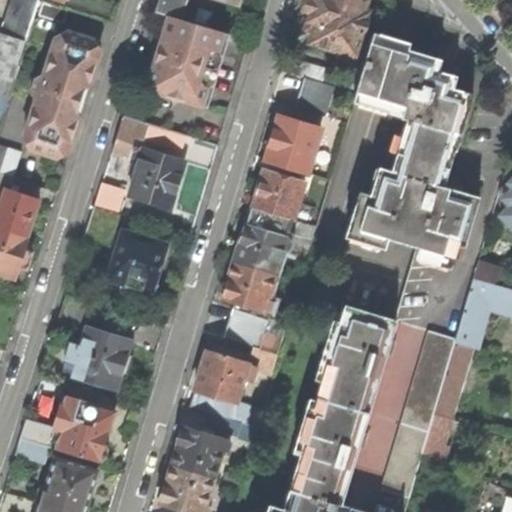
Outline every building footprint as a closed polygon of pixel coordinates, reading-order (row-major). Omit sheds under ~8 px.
[(10,0),(0,31),(0,94),(9,97),(40,0),(10,0)] [(43,0),(111,22),(117,5),(102,0),(43,0)] [(159,0),(156,12),(169,16),(181,20),(186,0),(232,0),(237,1),(237,0),(159,0)] [(366,0),(313,0),(312,5),(308,20),(316,22),(310,42),(338,50),(357,55),(369,12),(363,10),(366,0)] [(68,10),(44,2),(40,15),(64,23),(68,10)] [(179,99),(202,106),(207,90),(215,84),(223,58),(219,51),(224,32),(181,20),(169,16),(165,27),(172,38),(169,49),(165,49),(162,49),(160,52),(158,56),(158,60),(161,63),(164,64),(163,69),(162,74),(150,80),(147,90),(169,96),(172,102),(179,99)] [(69,31),(65,33),(61,47),(52,44),(43,73),(37,76),(31,92),(34,99),(25,129),(32,131),(28,145),(29,150),(53,158),(57,157),(63,141),(72,144),(80,118),(76,110),(80,96),(82,89),(91,86),(98,62),(96,59),(90,56),(94,44),(93,38),(69,31)] [(392,173),(443,188),(459,133),(462,134),(473,94),(454,88),(457,77),(445,73),(438,71),(441,59),(372,40),(367,58),(363,70),(356,97),(405,111),(402,119),(407,121),(392,173)] [(353,67),(357,55),(338,50),(334,64),(353,69),(353,67)] [(367,58),(357,55),(353,67),(363,70),(367,58)] [(332,85),(337,71),(295,59),(291,74),(303,77),(332,85)] [(324,116),(332,85),(303,77),(294,108),(324,116)] [(0,125),(9,97),(0,94),(0,125)] [(306,172),(319,129),(279,116),(273,136),(266,160),(306,172)] [(112,149),(127,154),(133,133),(148,138),(151,126),(122,117),(112,149)] [(184,136),(151,126),(148,138),(180,148),(184,136)] [(21,150),(0,143),(0,172),(12,176),(21,150)] [(139,162),(130,194),(171,207),(179,180),(185,161),(143,148),(143,151),(135,149),(132,160),(139,162)] [(292,220),(304,182),(264,169),(258,186),(252,207),(292,220)] [(459,192),(443,188),(392,173),(385,171),(381,184),(375,182),(371,197),(359,193),(348,232),(386,243),(387,238),(419,247),(418,251),(453,261),(460,236),(467,238),(479,198),(459,192)] [(509,205),(511,208),(511,178),(508,182),(511,186),(511,189),(503,198),(509,205)] [(102,183),(94,207),(117,214),(125,190),(102,183)] [(35,211),(39,199),(6,188),(0,205),(0,228),(27,237),(35,211)] [(511,227),(511,208),(509,205),(500,214),(511,227)] [(84,236),(111,245),(121,215),(117,214),(94,207),(84,236)] [(293,235),(291,241),(288,251),(307,257),(316,227),(292,220),(252,207),(248,221),(259,224),(273,228),(293,235)] [(257,230),(259,224),(248,221),(246,227),(257,230)] [(273,228),(259,224),(257,230),(271,234),(273,228)] [(282,249),(288,251),(291,241),(271,234),(257,230),(246,227),(245,226),(240,240),(234,262),(274,274),(282,249)] [(22,251),(27,237),(0,228),(0,270),(15,275),(19,261),(28,264),(30,259),(31,253),(22,251)] [(293,235),(273,228),(271,234),(291,241),(293,235)] [(123,283),(120,290),(136,295),(138,287),(152,292),(159,269),(166,245),(123,231),(108,278),(123,283)] [(480,258),(472,278),(491,283),(504,272),(509,267),(480,258)] [(234,301),(270,312),(273,301),(267,299),(274,274),(234,262),(228,281),(222,298),(234,301)] [(511,273),(504,272),(491,283),(511,288),(511,273)] [(511,288),(491,283),(472,278),(454,340),(454,342),(470,347),(478,349),(489,309),(511,315),(511,288)] [(17,288),(0,282),(0,298),(13,302),(17,288)] [(86,318),(97,321),(102,305),(66,294),(57,323),(81,329),(82,325),(85,323),(86,318)] [(268,318),(270,312),(234,301),(232,306),(268,318)] [(345,304),(318,395),(370,411),(383,366),(397,320),(345,304)] [(263,333),(268,318),(232,306),(227,321),(263,333)] [(259,347),(263,333),(227,321),(223,336),(259,347)] [(73,375),(117,388),(120,376),(127,352),(131,340),(88,327),(82,346),(72,342),(67,359),(68,359),(77,362),(74,373),(73,375)] [(383,489),(410,497),(422,454),(434,413),(454,342),(454,340),(427,332),(383,489)] [(282,339),(263,333),(259,347),(278,353),(282,339)] [(450,418),(470,347),(454,342),(434,413),(450,418)] [(217,354),(233,359),(235,352),(219,348),(217,354)] [(243,379),(247,363),(233,359),(217,354),(207,351),(200,374),(195,390),(235,403),(236,400),(243,379)] [(134,354),(127,352),(120,376),(127,378),(131,366),(134,354)] [(249,357),(235,352),(233,359),(247,363),(249,357)] [(65,370),(74,373),(77,362),(68,359),(65,370)] [(257,366),(247,363),(243,379),(252,382),(257,366)] [(261,408),(236,400),(235,403),(195,390),(190,407),(212,414),(241,422),(256,427),(261,408)] [(63,430),(58,448),(101,460),(101,459),(103,459),(108,457),(111,447),(108,443),(106,442),(110,429),(116,411),(115,411),(98,405),(92,403),(92,402),(68,394),(64,404),(61,402),(53,426),(63,430)] [(101,394),(98,405),(115,411),(119,400),(101,394)] [(318,395),(290,488),(342,504),(343,502),(356,457),(370,411),(318,395)] [(442,447),(450,418),(434,413),(422,454),(439,459),(442,447)] [(239,430),(241,422),(212,414),(208,428),(237,437),(239,430)] [(27,418),(21,437),(44,444),(50,425),(27,418)] [(256,427),(241,422),(239,430),(254,434),(256,427)] [(225,453),(229,442),(183,427),(178,444),(171,464),(212,476),(220,451),(225,453)] [(16,453),(45,462),(50,446),(44,444),(21,437),(16,453)] [(449,449),(442,447),(439,459),(445,461),(449,449)] [(57,457),(44,502),(78,511),(85,511),(91,493),(98,470),(57,457)] [(204,503),(212,476),(171,464),(164,486),(160,501),(195,511),(207,511),(210,505),(204,503)] [(375,511),(343,502),(342,504),(290,488),(282,511),(375,511)] [(40,511),(78,511),(44,502),(40,511)]
